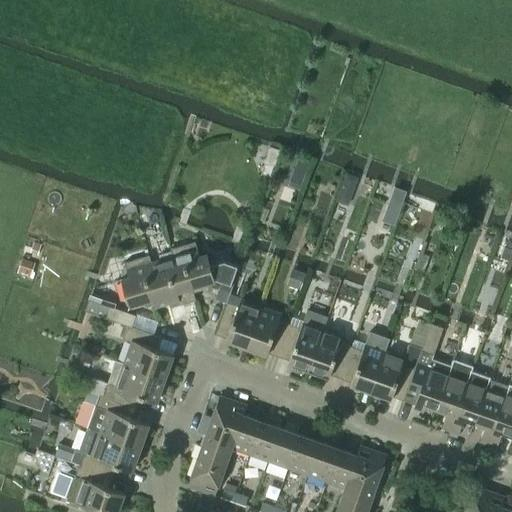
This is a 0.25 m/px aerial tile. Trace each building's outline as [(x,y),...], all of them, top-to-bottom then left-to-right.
[(269,147),(264,163),(274,166),(279,150),(269,147)] [(293,170),(289,181),(301,186),(305,174),(293,170)] [(341,185),(335,202),(348,206),(351,196),(349,188),(341,185)] [(388,205),(382,222),(394,226),(400,209),(388,205)] [(196,241),(171,248),(173,256),(174,256),(179,273),(187,271),(192,287),(193,287),(216,280),(222,282),(216,298),(227,302),(241,267),(229,262),(211,267),(207,254),(200,256),(196,241)] [(129,277),(121,279),(129,306),(152,299),(153,299),(148,282),(156,280),(151,263),(152,262),(149,255),(125,262),(129,277)] [(156,280),(148,282),(153,299),(152,299),(154,307),(178,300),(179,305),(196,300),(193,287),(192,287),(187,271),(179,273),(174,256),(173,256),(152,262),(151,263),(156,280)] [(21,258),(16,274),(30,278),(35,263),(21,258)] [(131,326),(135,315),(109,306),(89,299),(85,310),(128,325),(131,326)] [(227,302),(218,330),(228,334),(226,341),(247,348),(261,307),(241,300),(238,306),(227,302)] [(261,307),(247,348),(266,355),(268,348),(280,352),(290,324),(278,320),(280,314),(261,307)] [(290,324),(280,352),(291,356),(288,363),(309,371),(323,329),(303,322),(301,328),(290,324)] [(422,350),(421,351),(434,355),(443,328),(431,324),(422,350)] [(164,378),(173,354),(151,347),(155,335),(131,326),(128,325),(123,339),(132,342),(124,363),(124,364),(164,378)] [(323,329),(309,371),(328,377),(331,370),(342,374),(352,347),(339,342),(342,336),(323,329)] [(352,347),(342,374),(353,378),(350,386),(371,393),(385,352),(365,344),(363,351),(352,347)] [(385,352),(371,393),(390,400),(392,393),(405,397),(414,369),(421,351),(422,350),(409,345),(404,359),(385,352)] [(421,351),(405,397),(416,401),(413,408),(423,411),(425,405),(436,409),(451,366),(450,366),(432,359),(434,355),(421,351)] [(156,402),(164,378),(124,364),(124,363),(116,360),(107,383),(92,378),(88,391),(98,394),(103,396),(103,395),(131,405),(134,394),(156,402)] [(451,366),(436,409),(447,413),(442,428),(450,431),(471,371),(473,367),(453,360),(451,366)] [(471,371),(450,431),(458,434),(463,419),(475,423),(490,380),(490,378),(471,371)] [(490,380),(475,423),(486,427),(480,442),(488,445),(509,386),(508,386),(490,380)] [(509,386),(488,445),(496,447),(501,433),(511,436),(511,385),(509,385),(508,386),(509,386)] [(127,416),(131,405),(103,395),(103,396),(98,394),(86,428),(100,433),(140,448),(148,424),(127,416)] [(243,415),(246,406),(220,396),(188,485),(214,494),(231,448),(229,448),(241,415),(243,415)] [(262,422),(243,415),(241,415),(229,448),(231,448),(250,455),(262,422)] [(269,462),(281,429),(262,422),(250,455),(269,462)] [(71,461),(79,464),(106,474),(110,464),(131,472),(140,448),(100,433),(86,428),(78,451),(75,450),(71,461)] [(287,468),(299,436),(281,429),(269,462),(287,468)] [(306,475),(317,442),(299,436),(287,468),(306,475)] [(324,481),(336,449),(317,442),(306,475),(324,481)] [(366,511),(377,481),(386,456),(359,446),(356,456),(357,456),(346,489),(344,488),(335,511),(366,511)] [(346,489),(357,456),(356,456),(336,449),(324,481),(344,488),(346,489)] [(100,511),(117,511),(124,493),(102,486),(106,474),(79,464),(66,500),(75,503),(100,511)] [(501,506),(504,498),(477,488),(468,511),(497,511),(500,506),(501,506)] [(244,505),(247,497),(224,489),(221,496),(244,505)] [(265,511),(285,511),(286,511),(261,502),(259,510),(265,511)]
